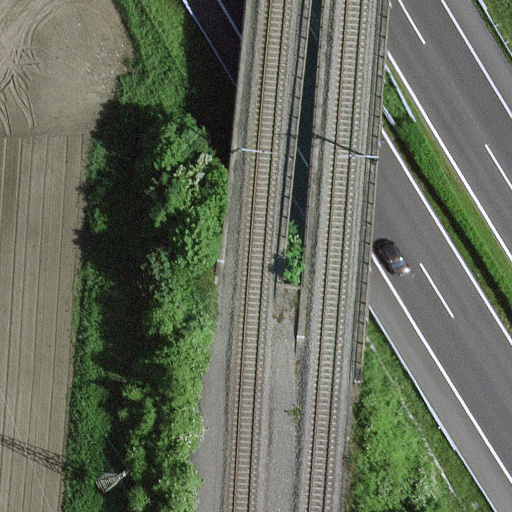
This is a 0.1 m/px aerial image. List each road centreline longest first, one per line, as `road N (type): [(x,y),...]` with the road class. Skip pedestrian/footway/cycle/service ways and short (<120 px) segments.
road 1 (motorway): [(259,0),(511,410)]
road 2 (motorway): [(511,187),(402,0)]
